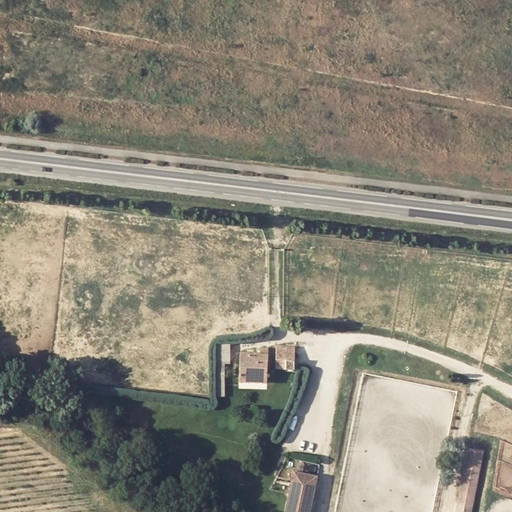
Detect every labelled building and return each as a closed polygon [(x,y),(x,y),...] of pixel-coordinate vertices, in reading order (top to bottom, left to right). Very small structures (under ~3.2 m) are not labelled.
[(218,343),(217,395),(225,395),(225,374),(222,374),(223,362),(231,362),(231,343),(218,343)] [(278,368),(296,369),(297,345),(279,344),(278,368)] [(262,353),(241,352),(240,381),(269,382),(270,354),(262,353)] [(485,450),(468,446),(458,501),(474,504),(485,450)] [(285,511),(310,511),(318,474),(294,469),(285,511)] [(461,511),(463,503),(458,501),(455,511),(461,511)] [(472,511),(474,504),(463,503),(461,511),(472,511)]
